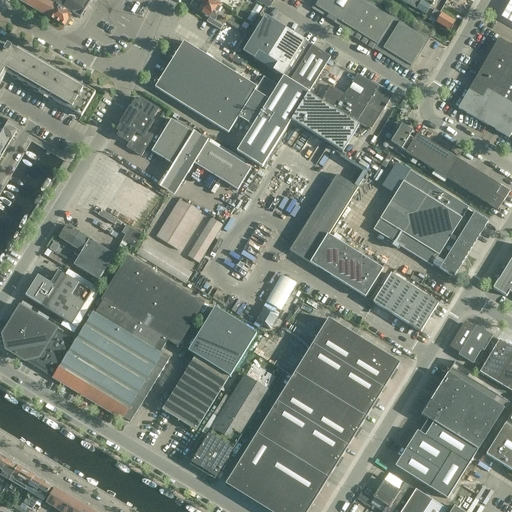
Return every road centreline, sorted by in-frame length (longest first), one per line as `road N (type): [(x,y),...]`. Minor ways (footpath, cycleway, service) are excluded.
road 1 (unclassified): [(240,511),(0,366)]
road 2 (unclassified): [(331,511),(464,296)]
road 3 (unclassified): [(427,98),(273,3)]
road 4 (unclassified): [(0,303),(93,148)]
road 5 (residential): [(123,68),(98,67),(0,8)]
road 6 (residential): [(93,148),(34,113),(0,175)]
road 7 (residential): [(109,511),(0,444)]
road 8 (unclassified): [(511,169),(422,116),(427,98)]
